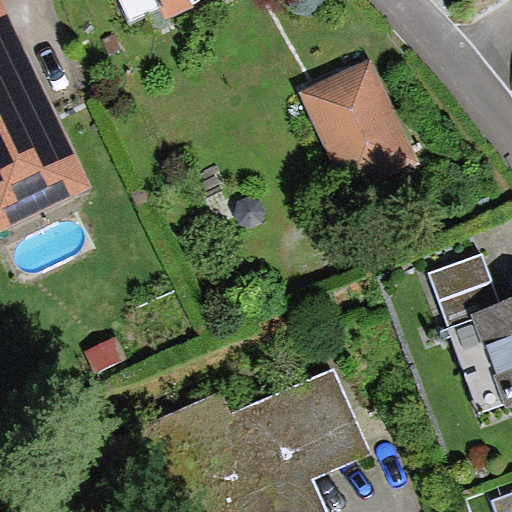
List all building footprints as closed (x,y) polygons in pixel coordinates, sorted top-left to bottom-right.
[(0,0),(0,239),(95,193),(0,0)] [(115,0),(128,27),(160,12),(167,28),(227,0),(115,0)] [(372,64),(300,97),(348,200),(419,167),(372,64)] [(485,257),(429,277),(481,421),(511,409),(511,305),(503,308),(485,257)] [(373,459),(335,373),(234,416),(224,394),(88,453),(113,511),(325,511),(314,485),(373,459)] [(511,511),(511,495),(492,503),(495,511),(511,511)]
